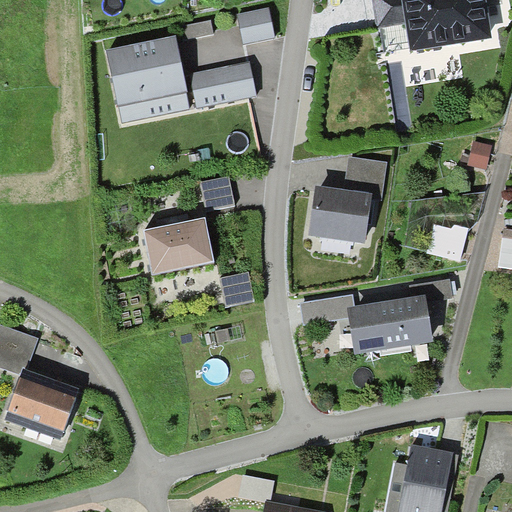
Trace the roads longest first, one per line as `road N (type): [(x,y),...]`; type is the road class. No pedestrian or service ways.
road 1 (residential): [(301,435),(281,364),(273,238),(302,0)]
road 2 (residential): [(147,472),(102,362),(56,318),(0,290)]
road 3 (residential): [(301,435),(511,399)]
road 4 (residential): [(147,472),(301,435)]
road 5 (residential): [(7,511),(147,472)]
